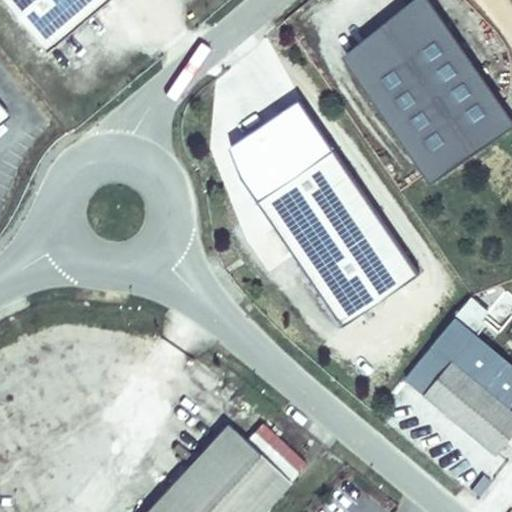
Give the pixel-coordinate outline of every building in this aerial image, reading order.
[(103,0),(0,0),(43,51),(103,0)] [(511,125),(511,115),(430,0),(419,0),(342,54),(432,181),(511,125)] [(419,274),(335,150),(262,199),(346,324),(419,274)] [(473,296),(456,316),(478,335),(488,323),(485,321),(492,312),(473,296)] [(511,362),(478,335),(456,316),(404,378),(497,455),(511,437),(511,409),(511,408),(511,406),(511,362)] [(244,440),(290,483),(306,465),(261,423),(244,440)] [(262,511),(290,483),(244,440),(227,424),(144,511),(262,511)] [(153,467),(168,476),(178,459),(163,450),(153,467)]
